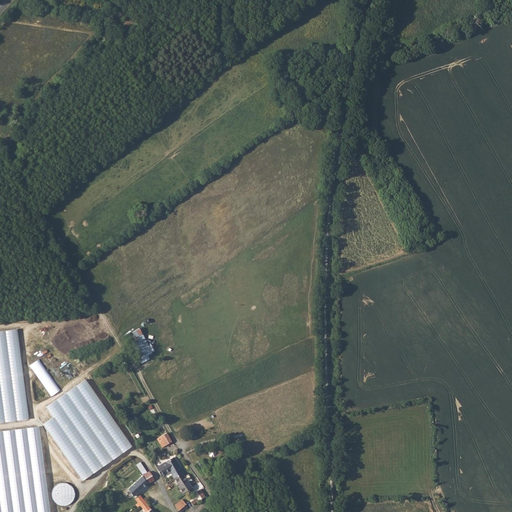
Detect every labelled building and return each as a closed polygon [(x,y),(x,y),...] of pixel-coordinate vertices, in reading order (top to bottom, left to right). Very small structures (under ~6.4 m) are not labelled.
[(17,329),(0,331),(0,422),(28,419),(17,329)] [(138,337),(131,341),(142,363),(150,359),(138,337)] [(60,390),(38,359),(30,364),(51,396),(60,390)] [(85,379),(46,407),(52,417),(42,424),(81,480),(131,446),(85,379)] [(47,511),(37,427),(0,431),(0,511),(47,511)] [(166,433),(157,439),(162,448),(167,445),(167,444),(172,442),(166,433)] [(174,458),(157,468),(162,477),(171,471),(175,478),(183,473),(174,458)] [(137,464),(143,475),(147,473),(141,462),(137,464)] [(143,475),(148,484),(155,479),(150,471),(147,473),(143,475)] [(183,473),(175,478),(180,486),(178,487),(183,494),(192,488),(190,484),(192,482),(193,481),(189,476),(188,475),(185,477),(183,473)] [(143,475),(127,489),(130,492),(133,496),(148,484),(143,475)] [(53,504),(73,505),(74,484),(54,483),(53,504)] [(114,505),(130,492),(127,489),(125,490),(122,486),(109,498),(114,505)] [(194,493),(196,496),(199,501),(204,497),(199,489),(194,493)] [(196,496),(190,499),(191,502),(193,505),(199,501),(196,496)] [(182,499),(175,504),(177,509),(176,510),(177,511),(182,508),(184,509),(185,509),(186,509),(187,508),(187,506),(185,503),(182,499)] [(145,501),(140,505),(141,506),(145,511),(147,511),(151,509),(145,501)]
